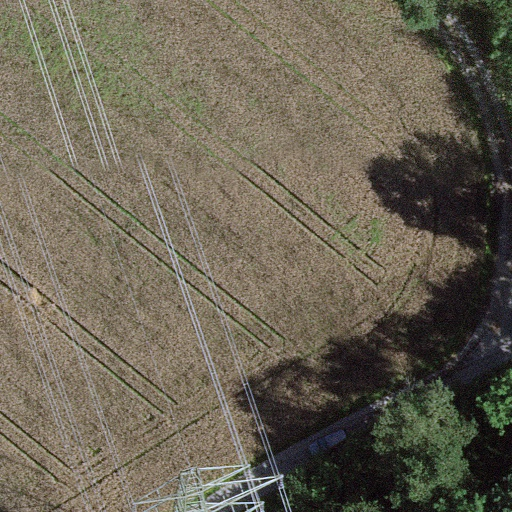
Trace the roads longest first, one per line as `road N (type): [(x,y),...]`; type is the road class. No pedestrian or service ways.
road 1 (track): [(416,0),(445,26),(509,165),(509,285),(473,372)]
road 2 (unclassified): [(511,356),(288,456),(208,511)]
